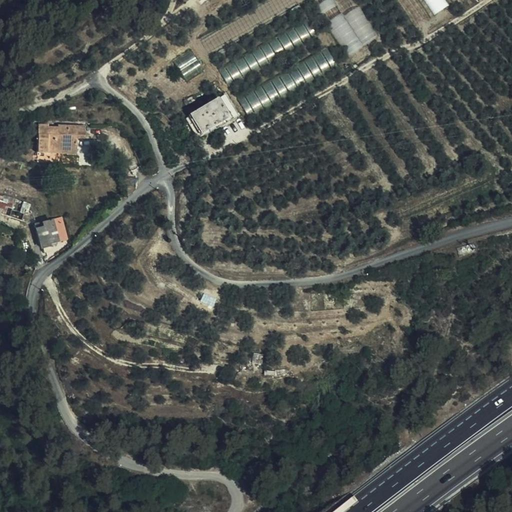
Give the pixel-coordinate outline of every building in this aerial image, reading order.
[(210,105),(200,111),(211,130),(218,126),(217,124),(222,121),(223,122),(237,114),(225,96),(217,101),(215,96),(207,100),(210,105)] [(37,125),(37,154),(76,155),(77,138),(85,138),(85,126),(58,126),(58,129),(47,129),(48,126),(37,125)] [(0,213),(21,221),(23,214),(12,211),(15,200),(0,195),(0,213)] [(23,214),(21,221),(33,225),(35,220),(31,218),(33,211),(29,209),(30,206),(15,200),(12,211),(23,214)] [(68,239),(62,219),(43,224),(43,223),(35,225),(41,249),(49,247),(48,244),(68,239)]
